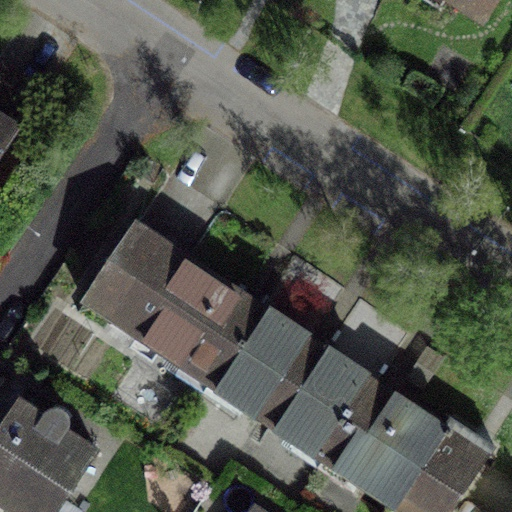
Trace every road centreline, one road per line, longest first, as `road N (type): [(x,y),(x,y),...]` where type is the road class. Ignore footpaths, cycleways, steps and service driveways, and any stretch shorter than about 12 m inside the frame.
road 1 (residential): [(172,52),(511,268)]
road 2 (residential): [(0,306),(172,52)]
